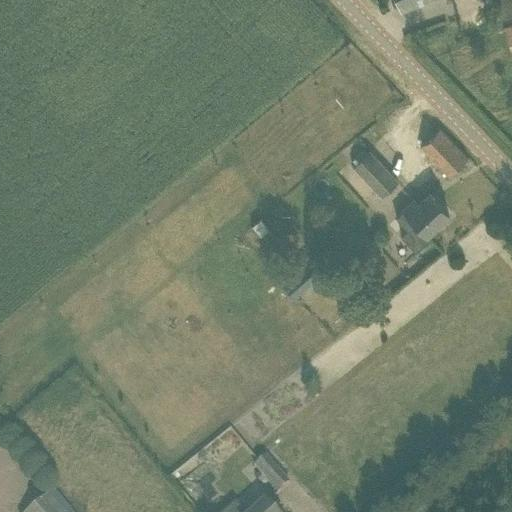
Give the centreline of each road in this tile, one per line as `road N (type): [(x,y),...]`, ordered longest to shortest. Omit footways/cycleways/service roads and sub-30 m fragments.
road 1 (tertiary): [(511,177),(338,0)]
road 2 (unclassified): [(361,511),(511,378)]
